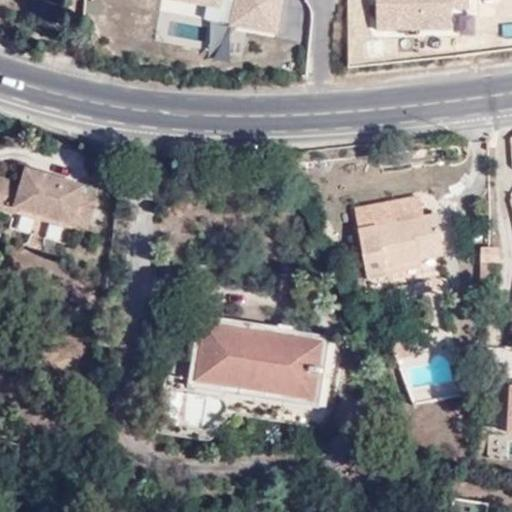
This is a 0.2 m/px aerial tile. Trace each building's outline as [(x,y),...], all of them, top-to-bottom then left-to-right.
[(163,0),(163,2),(207,8),(205,25),(277,37),(282,0),(163,0)] [(12,208),(90,226),(99,195),(86,191),(88,181),(25,166),(22,178),(0,172),(0,208),(10,211),(12,208)] [(436,259),(430,221),(416,222),(413,205),(348,216),(361,277),(415,270),(414,262),(436,259)] [(494,270),(495,264),(501,264),(501,258),(501,256),(490,256),(477,252),(473,265),(482,267),(482,288),(491,288),(492,270),(494,270)] [(183,405),(194,407),(322,426),(332,341),(314,339),(315,336),(193,319),(192,326),(163,323),(160,347),(190,350),(183,405)] [(415,353),(408,330),(385,335),(395,358),(415,353)] [(487,511),(490,502),(454,496),(451,511),(487,511)]
